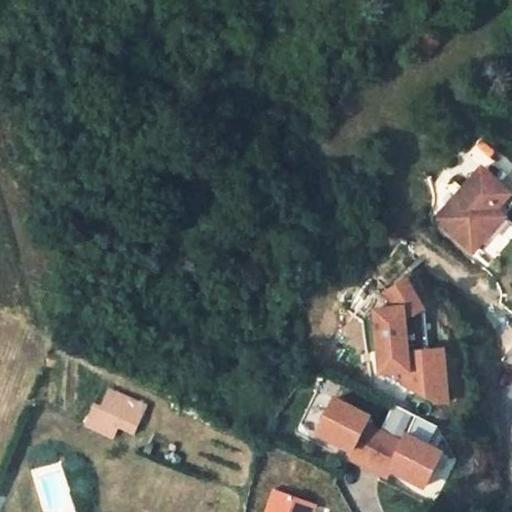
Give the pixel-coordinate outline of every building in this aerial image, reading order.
[(511,192),(511,188),(486,165),(439,216),(475,249),(498,225),(489,217),(500,206),(511,192)] [(489,217),(498,225),(508,213),(500,206),(489,217)] [(400,307),(377,309),(383,371),(406,369),(407,384),(439,401),(449,400),(445,346),(431,348),(409,349),(406,319),(425,308),(409,279),(390,290),(400,307)] [(406,319),(409,349),(431,348),(427,307),(425,308),(406,319)] [(148,410),(111,393),(98,420),(135,439),(148,410)] [(371,415),(337,397),(319,432),(354,449),(350,455),(369,465),(386,432),(367,423),(371,415)] [(404,442),(386,432),(369,465),(389,475),(392,468),(426,485),(443,451),(409,433),(404,442)] [(311,511),(314,504),(272,489),(264,511),(311,511)]
